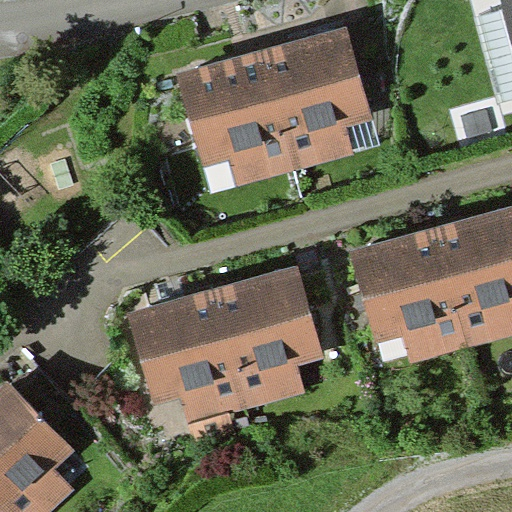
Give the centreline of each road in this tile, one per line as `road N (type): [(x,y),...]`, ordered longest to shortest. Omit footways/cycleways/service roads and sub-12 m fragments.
road 1 (residential): [(511,180),(118,289),(27,330),(0,355)]
road 2 (residential): [(166,0),(0,40)]
road 3 (track): [(511,467),(432,482),(397,511)]
